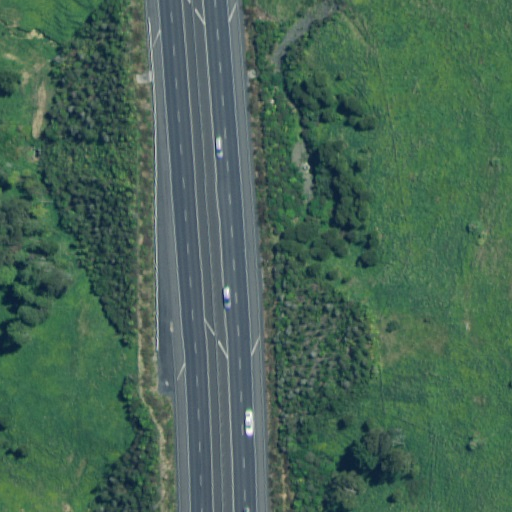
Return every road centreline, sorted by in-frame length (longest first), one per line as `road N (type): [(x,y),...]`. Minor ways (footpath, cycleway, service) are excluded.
road 1 (motorway): [(209,0),(238,511)]
road 2 (motorway): [(184,511),(158,0)]
